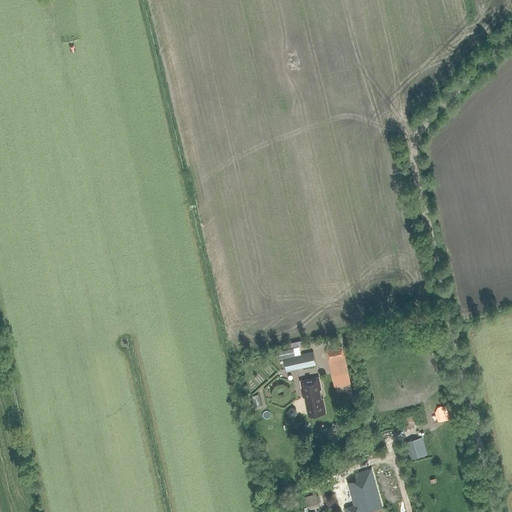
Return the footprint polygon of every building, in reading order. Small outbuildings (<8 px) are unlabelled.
[(286,371),(316,365),(313,352),(301,354),(299,345),(276,351),(278,359),(283,358),(286,371)] [(344,356),(342,346),(326,349),(329,360),(344,356)] [(303,398),(305,397),(308,416),(327,413),(324,399),(320,399),(318,389),(321,388),(319,378),(300,381),(303,398)] [(348,483),(354,506),(345,508),(345,511),(365,511),(381,506),(371,470),(355,474),(357,480),(348,483)] [(316,494),(304,497),(306,506),(319,503),(316,494)]
